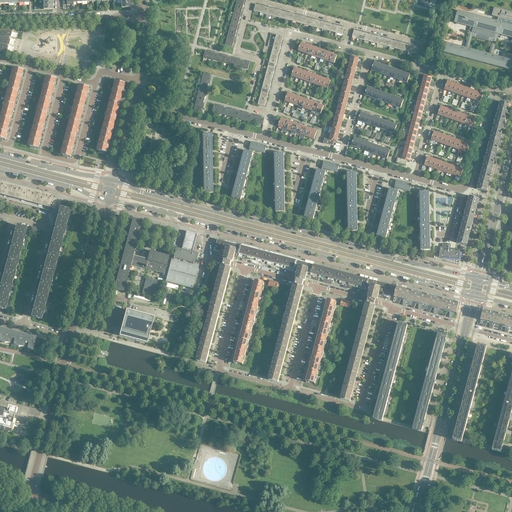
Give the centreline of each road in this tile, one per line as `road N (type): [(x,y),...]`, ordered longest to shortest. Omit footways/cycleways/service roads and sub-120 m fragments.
road 1 (secondary): [(478,279),(111,180)]
road 2 (secondary): [(210,223),(474,295)]
road 3 (residential): [(62,75),(42,153),(74,162),(93,83)]
road 4 (residential): [(289,389),(220,368),(245,268)]
road 5 (residential): [(391,308),(357,406),(289,389)]
road 6 (residential): [(272,114),(249,102),(260,60),(237,53),(252,0)]
road 7 (unclassified): [(69,338),(106,199)]
road 8 (unclassified): [(478,279),(511,153)]
